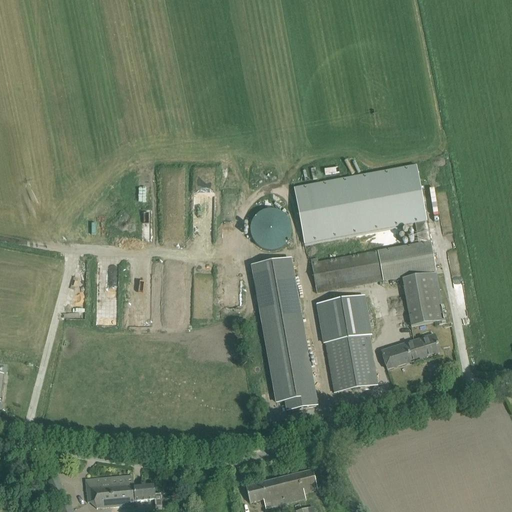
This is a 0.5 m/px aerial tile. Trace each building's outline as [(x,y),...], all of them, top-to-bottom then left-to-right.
[(294,188),(305,244),(416,225),(428,223),(417,166),(294,188)] [(311,265),(317,295),(402,280),(437,274),(428,223),(416,225),(419,244),(311,265)] [(290,260),(253,266),(277,404),(286,402),(288,412),(317,407),(290,260)] [(402,280),(411,328),(446,322),(437,274),(402,280)] [(366,296),(318,305),(333,384),(335,394),(378,386),(376,376),(369,338),(373,337),(366,296)] [(382,352),(384,361),(387,370),(440,353),(435,338),(425,342),(424,339),(382,352)] [(0,459),(0,473),(11,467),(4,457),(0,459)] [(250,504),(262,501),(264,501),(267,510),(307,500),(305,494),(318,491),(315,481),(313,471),(246,488),(250,504)] [(87,503),(93,503),(96,510),(136,506),(136,502),(155,500),(156,507),(161,506),(162,507),(161,494),(155,495),(154,483),(134,485),(133,476),(85,480),(87,503)] [(72,511),(67,500),(57,505),(59,511),(72,511)]
